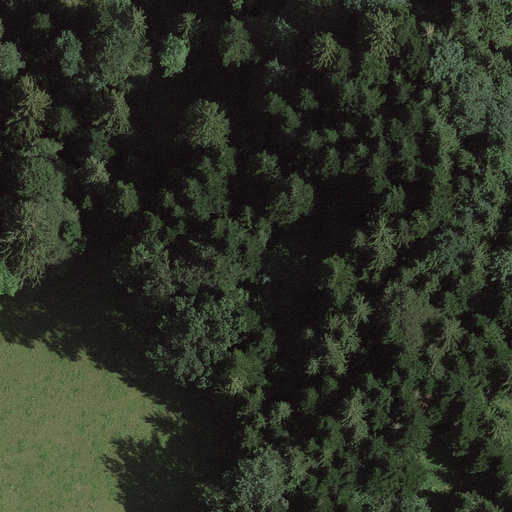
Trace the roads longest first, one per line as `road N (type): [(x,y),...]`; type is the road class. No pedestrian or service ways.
road 1 (track): [(479,0),(437,11),(242,99),(0,231)]
road 2 (track): [(0,98),(242,99)]
